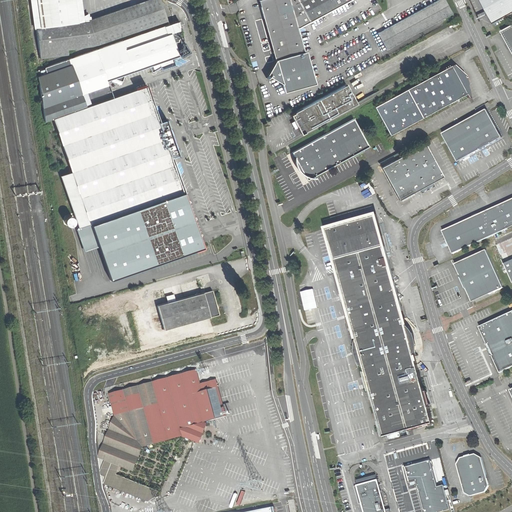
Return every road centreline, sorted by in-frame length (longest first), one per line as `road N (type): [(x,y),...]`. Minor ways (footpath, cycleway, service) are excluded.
road 1 (unclassified): [(180,0),(196,30),(267,320),(249,336),(92,383),(91,442),(105,511)]
road 2 (secondary): [(202,0),(244,157),(316,511)]
road 3 (unclassified): [(511,469),(488,447),(459,391),(413,244),(423,220),(511,163)]
road 4 (secondary): [(298,383),(227,62)]
road 5 (unclassified): [(272,213),(502,92)]
road 6 (unclassified): [(298,383),(300,351),(272,213)]
road 7 (unclassified): [(272,213),(244,72),(227,62)]
road 8 (secondary): [(328,511),(298,383)]
road 9 (unknown): [(194,196),(146,212),(150,228),(201,214)]
